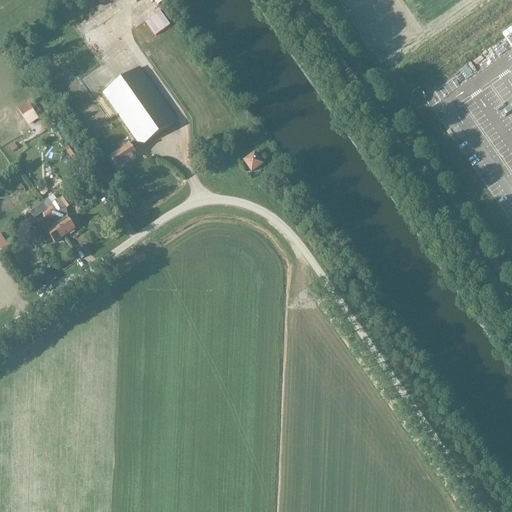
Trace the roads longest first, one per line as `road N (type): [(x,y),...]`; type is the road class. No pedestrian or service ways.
road 1 (unclassified): [(0,334),(188,203),(218,198),(249,206),(294,239),(490,511)]
road 2 (unclassified): [(511,306),(296,0)]
